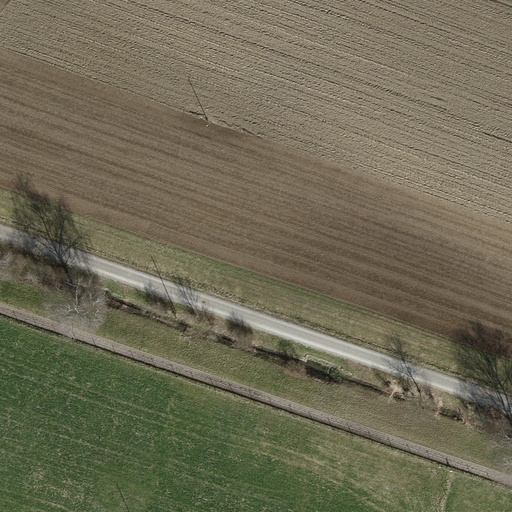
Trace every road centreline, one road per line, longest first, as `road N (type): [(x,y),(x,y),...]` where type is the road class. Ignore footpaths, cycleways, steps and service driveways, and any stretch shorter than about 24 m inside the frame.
road 1 (track): [(0,230),(511,404)]
road 2 (unknown): [(0,308),(511,481)]
